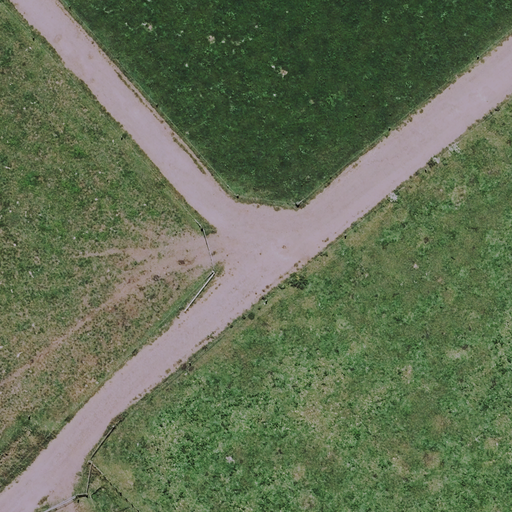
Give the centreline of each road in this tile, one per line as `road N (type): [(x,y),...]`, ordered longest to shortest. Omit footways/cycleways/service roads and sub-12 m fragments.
road 1 (track): [(511,48),(271,241),(6,511)]
road 2 (track): [(271,241),(57,0)]
